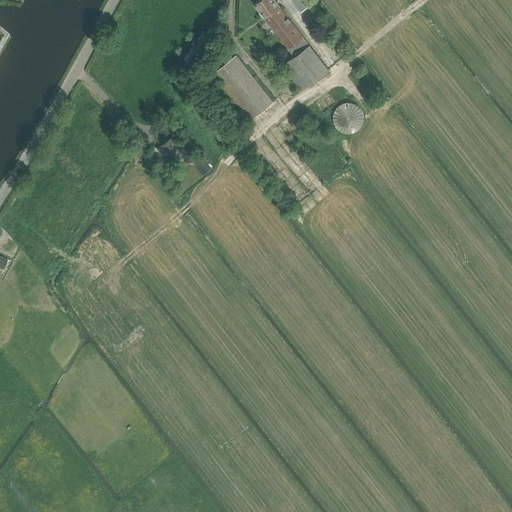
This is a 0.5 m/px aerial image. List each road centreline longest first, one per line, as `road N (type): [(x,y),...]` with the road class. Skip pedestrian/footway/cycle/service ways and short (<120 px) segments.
road 1 (residential): [(0,198),(116,0)]
road 2 (track): [(425,0),(258,133)]
